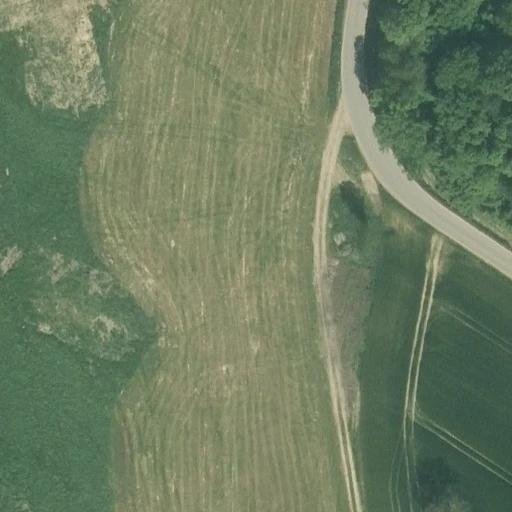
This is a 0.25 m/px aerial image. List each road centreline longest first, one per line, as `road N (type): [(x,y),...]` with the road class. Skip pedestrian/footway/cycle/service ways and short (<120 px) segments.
road 1 (track): [(356,99),(333,139),(319,289),(355,511)]
road 2 (unclassified): [(359,0),(352,70),(370,140),(416,199),(511,264)]
